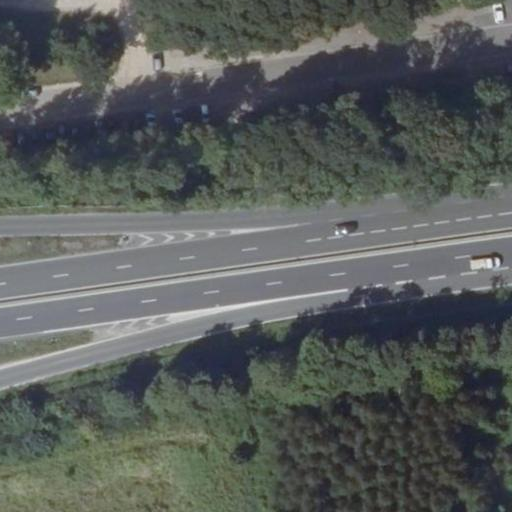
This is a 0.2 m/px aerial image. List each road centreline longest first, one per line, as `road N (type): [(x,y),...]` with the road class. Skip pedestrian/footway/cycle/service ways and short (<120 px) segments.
road 1 (residential): [(0,124),(511,59)]
road 2 (trunk): [(0,378),(439,262)]
road 3 (trunk): [(0,324),(439,262)]
road 4 (trunk): [(435,224),(0,285)]
road 5 (trunk): [(435,224),(290,216),(0,227)]
